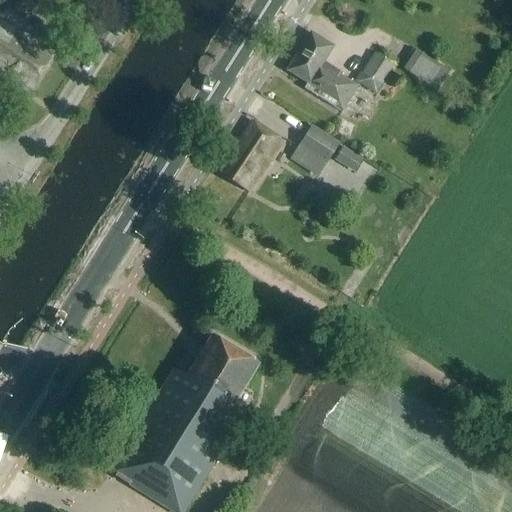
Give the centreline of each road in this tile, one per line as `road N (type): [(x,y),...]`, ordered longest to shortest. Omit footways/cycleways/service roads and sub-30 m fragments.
road 1 (primary): [(37,374),(270,0)]
road 2 (track): [(142,205),(511,426)]
road 3 (unclassified): [(24,168),(131,0)]
